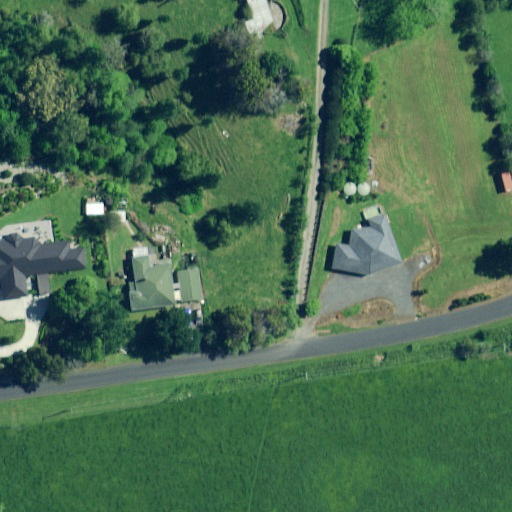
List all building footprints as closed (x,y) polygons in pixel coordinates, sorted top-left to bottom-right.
[(272,23),(263,0),(245,0),(252,19),(241,23),(247,41),(258,37),(255,28),(272,23)] [(98,204),(85,205),(86,214),(98,214),(98,204)] [(401,262),(385,215),(367,221),(371,232),(350,229),(347,246),(334,244),(330,269),(366,274),(401,262)] [(21,239),(20,237),(19,236),(18,235),(16,235),(15,234),(13,234),(11,234),(10,234),(8,234),(6,235),(5,236),(4,237),(3,239),(2,240),(1,242),(0,241),(0,290),(1,300),(25,297),(23,276),(84,268),(81,248),(67,250),(66,241),(39,244),(38,237),(21,239)] [(178,290),(171,290),(169,259),(146,260),(145,248),(130,249),(132,282),(126,283),(128,309),(172,306),(171,300),(178,300),(178,290)] [(201,298),(197,269),(176,272),(180,301),(201,298)]
